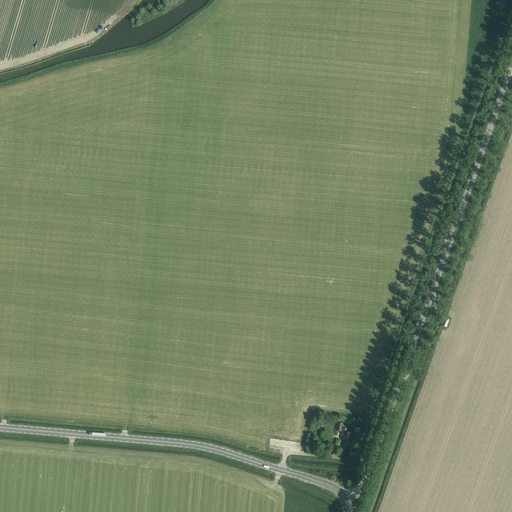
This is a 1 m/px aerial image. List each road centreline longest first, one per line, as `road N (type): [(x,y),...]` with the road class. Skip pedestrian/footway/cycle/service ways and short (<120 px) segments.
road 1 (unclassified): [(370,466),(511,65)]
road 2 (secondary): [(344,497),(318,481),(207,447),(0,427)]
